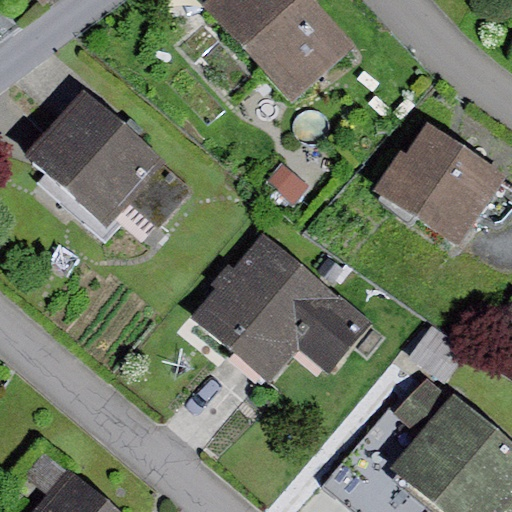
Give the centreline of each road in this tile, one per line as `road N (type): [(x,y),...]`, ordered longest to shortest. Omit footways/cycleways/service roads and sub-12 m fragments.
road 1 (residential): [(0,324),(219,511)]
road 2 (residential): [(396,0),(448,55),(511,104)]
